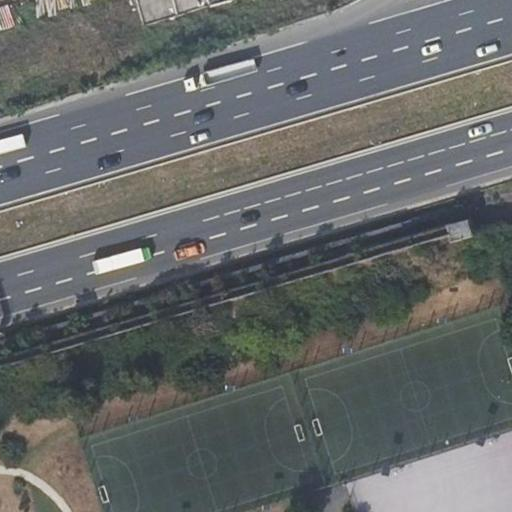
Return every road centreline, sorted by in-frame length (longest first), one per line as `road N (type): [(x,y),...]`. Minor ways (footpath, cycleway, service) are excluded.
road 1 (motorway): [(511,21),(0,175)]
road 2 (motorway): [(0,292),(511,144)]
